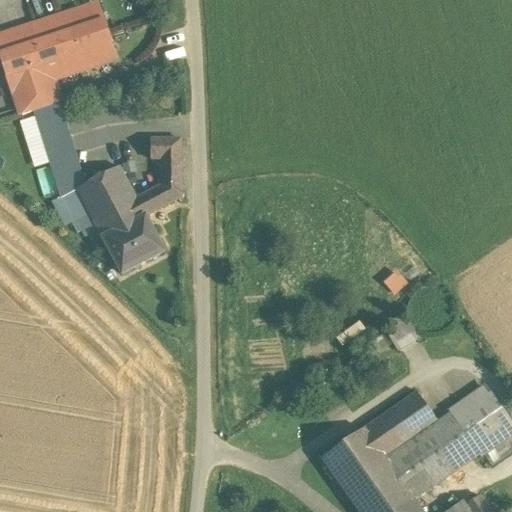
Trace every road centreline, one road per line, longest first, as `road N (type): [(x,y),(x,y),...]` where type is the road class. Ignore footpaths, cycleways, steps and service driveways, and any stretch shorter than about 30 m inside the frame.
road 1 (unclassified): [(192,0),(211,451),(200,511)]
road 2 (track): [(511,362),(448,276),(341,171),(295,166),(201,175)]
